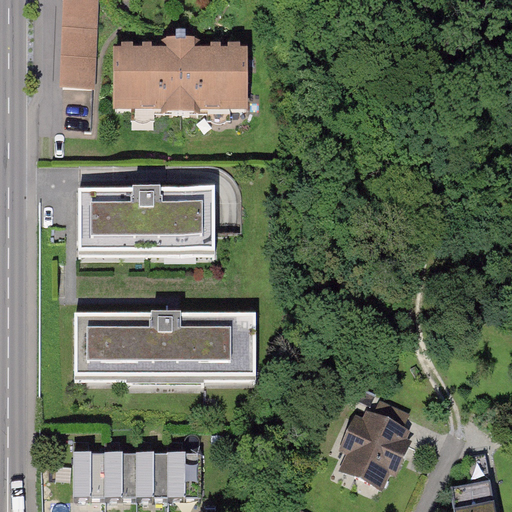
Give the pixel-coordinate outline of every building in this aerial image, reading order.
[(100,0),(66,0),(62,81),(97,83),(100,0)] [(247,48),(114,49),(115,110),(247,109),(247,48)] [(210,191),(77,191),(77,255),(211,254),(210,191)] [(254,317),(76,316),(76,377),(254,377),(254,317)] [(386,492),(413,432),(367,411),(339,471),(386,492)] [(189,500),(188,454),(166,454),(167,500),(189,500)] [(90,503),(89,456),(71,457),(72,503),(90,503)] [(122,502),(121,456),(105,456),(106,502),(122,502)] [(155,503),(154,456),(135,456),(136,503),(155,503)] [(497,511),(493,485),(455,492),(458,511),(497,511)]
